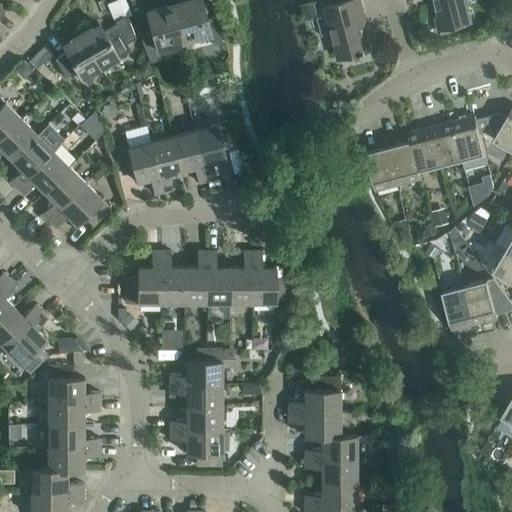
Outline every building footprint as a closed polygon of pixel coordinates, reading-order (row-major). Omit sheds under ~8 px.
[(120,0),(108,5),(116,23),(118,22),(127,17),(120,0)] [(210,34),(213,45),(225,41),(218,15),(207,19),(201,0),(182,0),(173,3),(184,42),(210,34)] [(347,0),(326,6),(340,58),(361,52),(361,54),(366,53),(365,51),(370,50),(360,12),(364,11),(361,0),(347,0)] [(466,0),(435,0),(440,16),(436,17),(439,31),(443,33),(453,30),(452,26),(472,21),(466,0)] [(146,10),(152,30),(140,33),(143,44),(150,62),(161,59),(158,49),(184,42),(173,3),(146,10)] [(316,4),(305,7),(308,19),(319,16),(316,4)] [(104,31),(99,23),(81,33),(100,67),(131,50),(127,43),(135,38),(128,17),(127,17),(118,22),(116,23),(104,31)] [(63,44),(67,51),(55,58),(66,77),(72,74),(76,81),(100,67),(81,33),(63,44)] [(47,44),(38,52),(29,61),(38,70),(43,64),(48,60),(54,56),(47,44)] [(24,59),(14,69),(24,79),(34,69),(24,59)] [(141,64),(139,71),(143,77),(154,71),(148,60),(141,64)] [(52,71),(46,77),(53,84),(59,78),(52,71)] [(0,96),(0,138),(21,118),(0,96)] [(511,107),(507,117),(501,113),(488,116),(491,130),(500,127),(494,139),(511,149),(511,107)] [(95,110),(79,124),(89,134),(101,124),(95,110)] [(475,115),(453,121),(463,159),(465,170),(488,164),(480,133),(491,130),(488,116),(476,119),(475,115)] [(0,151),(2,150),(12,159),(37,134),(21,118),(0,138),(0,151)] [(217,177),(213,162),(226,158),(224,148),(235,145),(229,120),(194,129),(207,180),(217,177)] [(463,159),(453,121),(431,126),(440,165),(463,159)] [(408,132),(410,140),(411,140),(418,171),(419,170),(440,165),(431,126),(408,132)] [(194,166),(198,182),(207,180),(194,129),(172,135),(181,170),(194,166)] [(21,169),(10,180),(16,187),(53,150),(37,134),(12,159),(21,169)] [(172,189),(168,173),(181,170),(172,135),(150,141),(163,191),(172,189)] [(421,179),(419,170),(418,171),(411,140),(410,140),(389,146),(398,184),(421,179)] [(116,150),(122,174),(134,171),(137,181),(150,178),(154,193),(163,191),(150,141),(116,150)] [(366,152),(376,190),(398,184),(389,146),(366,152)] [(23,193),(34,182),(44,191),(69,166),(53,150),(16,187),(23,193)] [(53,201),(42,212),(49,219),(85,182),(69,166),(44,191),(53,201)] [(491,173),(483,176),(484,181),(488,195),(489,194),(495,186),(491,173)] [(55,226),(67,214),(77,224),(84,217),(93,225),(111,207),(85,182),(49,219),(55,226)] [(492,201),(487,210),(492,212),(491,213),(497,216),(502,207),(492,201)] [(447,208),(433,212),(438,227),(451,224),(447,208)] [(474,211),(467,224),(480,232),(488,218),(474,211)] [(406,218),(395,221),(398,233),(409,231),(406,218)] [(433,222),(425,223),(429,235),(436,233),(433,222)] [(456,227),(450,232),(454,243),(466,240),(456,227)] [(432,244),(427,252),(435,257),(440,249),(432,244)] [(494,269),(511,279),(511,252),(506,249),(494,269)] [(152,250),(152,266),(138,266),(137,277),(125,277),(126,302),(161,302),(161,250),(152,250)] [(171,266),(171,250),(161,250),(161,302),(184,302),(184,266),(171,266)] [(197,250),(197,266),(184,266),(184,302),(207,302),(207,250),(197,250)] [(216,266),(216,250),(207,250),(207,302),(229,302),(229,266),(216,266)] [(243,250),(243,266),(229,266),(229,302),(252,302),(252,250),(243,250)] [(288,277),(276,277),(276,266),(262,266),(262,250),(252,250),(252,302),(288,302),(288,277)] [(0,287),(9,278),(2,271),(0,273),(0,287)] [(0,287),(0,319),(14,306),(13,305),(4,296),(16,285),(9,278),(0,287)] [(498,317),(488,279),(465,285),(475,323),(498,317)] [(443,291),(452,329),(475,323),(465,285),(443,291)] [(34,304),(23,315),(14,306),(0,319),(0,342),(4,347),(41,310),(34,304)] [(118,305),(118,317),(128,327),(137,318),(130,311),(125,315),(125,305),(118,305)] [(29,372),(47,354),(39,346),(46,338),(36,328),(48,317),(41,310),(4,347),(29,372)] [(71,335),(57,337),(59,353),(89,349),(78,335),(74,338),(71,335)] [(196,348),(196,349),(196,360),(186,360),(186,374),(170,374),(170,383),(222,384),(222,348),(196,348)] [(73,365),(48,365),(48,401),(100,401),(100,391),(84,391),(84,377),(73,377),(73,365)] [(304,402),(288,403),(288,412),(340,412),(340,377),(314,376),(315,388),(304,388),(304,402)] [(170,393),(186,393),(186,406),(222,406),(222,384),(170,383),(170,393)] [(241,393),(261,393),(261,385),(241,385),(241,393)] [(511,398),(502,416),(511,421),(511,398)] [(84,410),(100,410),(100,401),(48,401),(48,423),(84,423),(84,410)] [(186,420),(170,420),(170,429),(222,429),(222,406),(186,406),(186,420)] [(304,435),(321,435),(340,435),(340,434),(340,412),(288,412),(288,422),(304,422),(304,435)] [(100,437),(84,437),(84,423),(48,423),(48,446),(100,446),(100,437)] [(170,439),(186,438),(186,452),(196,452),(197,464),(222,465),(222,429),(170,429),(170,439)] [(356,434),(340,434),(340,435),(321,435),(321,448),(304,448),(304,458),(356,458),(356,434)] [(492,457),(500,443),(489,437),(481,451),(492,457)] [(84,470),(84,456),(100,456),(100,446),(48,446),(48,468),(48,469),(67,469),(67,470),(84,470)] [(304,467),(321,467),(321,481),(356,480),(356,458),(304,458),(304,467)] [(67,482),(67,470),(67,469),(48,469),(48,468),(31,468),(31,492),(83,492),(83,482),(67,482)] [(321,494),(304,494),(304,503),(356,503),(356,480),(321,481),(321,494)] [(67,511),(67,501),(83,501),(83,492),(31,492),(31,511),(67,511)] [(356,511),(356,503),(304,503),(304,511),(356,511)] [(396,511),(396,503),(383,504),(382,511),(396,511)]
